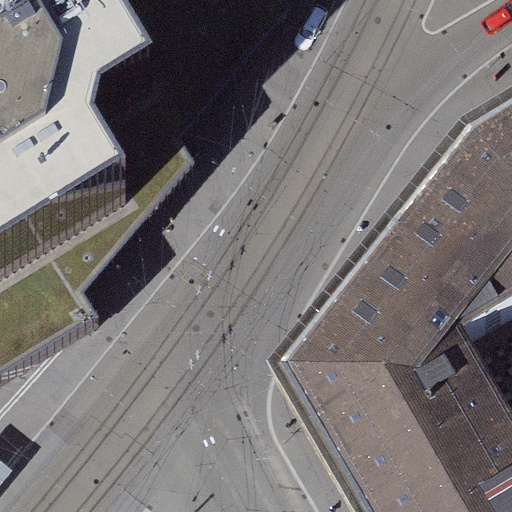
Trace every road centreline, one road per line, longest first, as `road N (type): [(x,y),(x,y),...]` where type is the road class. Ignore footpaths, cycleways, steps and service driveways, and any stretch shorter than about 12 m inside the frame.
road 1 (residential): [(171,373),(219,313),(335,124)]
road 2 (residential): [(335,124),(511,25)]
road 3 (residential): [(171,373),(63,511)]
road 4 (residential): [(243,511),(171,373)]
road 5 (residential): [(393,0),(335,124)]
